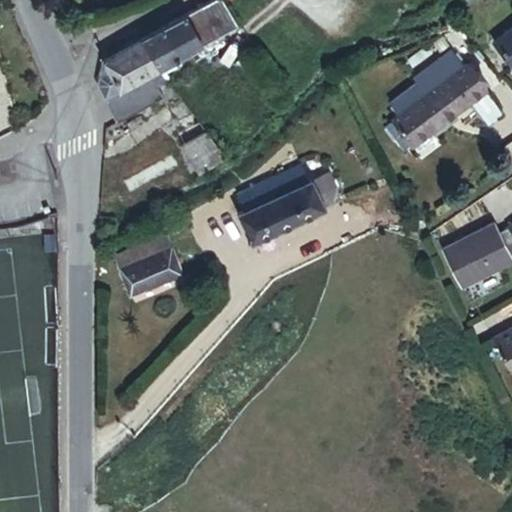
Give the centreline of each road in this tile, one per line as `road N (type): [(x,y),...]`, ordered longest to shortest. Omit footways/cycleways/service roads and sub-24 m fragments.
road 1 (tertiary): [(74,511),(80,144),(73,118)]
road 2 (residential): [(52,63),(174,0)]
